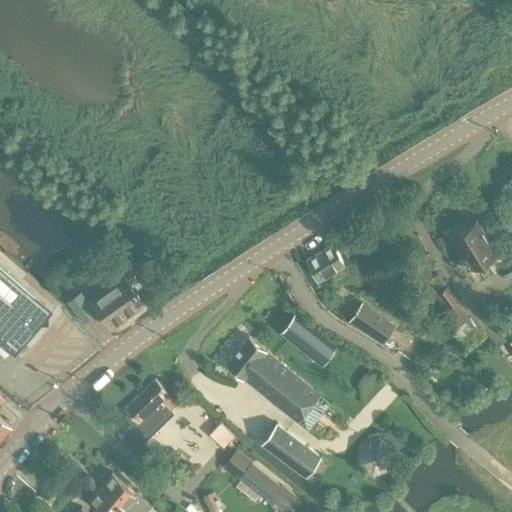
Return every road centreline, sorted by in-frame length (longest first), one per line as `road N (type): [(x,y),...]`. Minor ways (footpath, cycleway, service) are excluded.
road 1 (unclassified): [(511,100),(149,330),(80,386),(0,469)]
road 2 (track): [(276,247),(324,316),(406,374),(461,441)]
